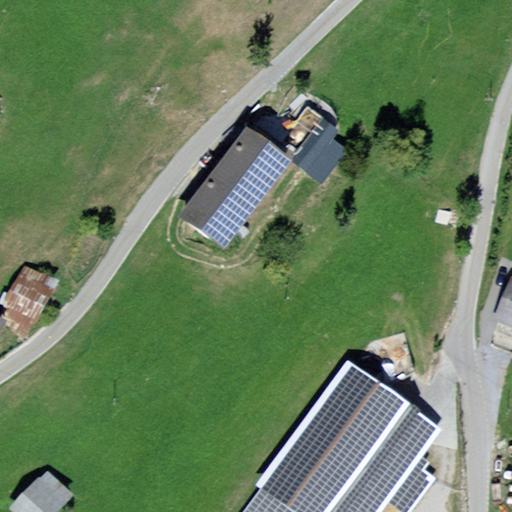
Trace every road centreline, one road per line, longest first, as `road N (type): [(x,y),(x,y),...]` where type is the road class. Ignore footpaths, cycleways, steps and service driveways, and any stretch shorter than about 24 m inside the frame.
road 1 (residential): [(0,373),(65,325),(206,133),(344,0)]
road 2 (residential): [(511,80),(478,178),(459,311),(479,511)]
